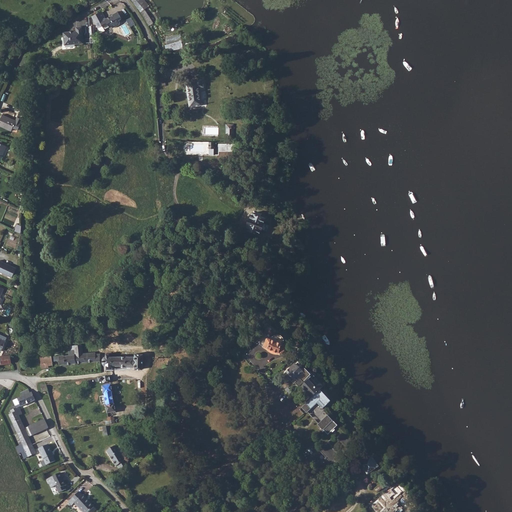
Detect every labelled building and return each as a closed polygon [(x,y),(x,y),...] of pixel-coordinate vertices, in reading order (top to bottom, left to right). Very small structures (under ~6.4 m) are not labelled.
[(101,10),(91,15),(97,27),(102,25),(103,27),(108,25),(111,26),(112,28),(119,24),(120,21),(119,20),(123,18),(119,11),(112,14),(112,15),(105,18),(101,10)] [(131,26),(135,24),(132,17),(127,19),(131,26)] [(84,42),(82,26),(76,26),(76,30),(63,32),(65,44),(84,42)] [(166,37),(168,50),(183,48),(181,35),(166,37)] [(202,92),(201,85),(188,87),(192,111),(201,110),(198,93),(202,92)] [(18,130),(24,116),(19,114),(16,120),(2,114),(0,119),(0,125),(11,131),(13,128),(18,130)] [(266,226),(268,221),(254,215),(252,220),(251,219),(248,226),(249,226),(247,232),(261,238),(263,232),(264,232),(267,227),(266,226)] [(176,229),(177,222),(166,220),(165,227),(176,229)] [(0,271),(12,277),(16,268),(0,260),(0,271)] [(288,347),(267,339),(264,348),(284,357),(288,347)] [(81,344),(73,345),(75,365),(87,363),(99,362),(99,355),(95,355),(95,352),(82,354),(81,344)] [(75,365),(73,345),(69,346),(69,349),(67,349),(67,356),(63,356),(61,355),(50,356),(51,362),(58,361),(58,365),(64,365),(64,366),(75,365)] [(142,370),(142,355),(134,355),(134,357),(111,357),(111,354),(106,354),(106,357),(104,358),(101,362),(102,365),(106,367),(106,369),(111,369),(111,366),(120,366),(120,367),(134,367),(134,370),(142,370)] [(11,355),(0,356),(0,364),(12,363),(11,355)] [(51,362),(50,356),(41,357),(40,355),(36,356),(37,369),(39,368),(39,363),(51,362)] [(306,383),(312,377),(306,371),(303,373),(299,368),(298,369),(296,367),(287,376),(294,383),(298,379),(301,382),(303,380),(306,383)] [(303,392),(312,401),(320,393),(324,390),(322,388),(319,387),(318,389),(312,384),(303,392)] [(112,393),(111,385),(101,387),(102,394),(103,394),(111,393),(112,393)] [(27,388),(25,387),(18,389),(20,394),(15,396),(17,401),(12,404),(13,407),(15,405),(31,397),(27,388)] [(104,396),(105,405),(113,405),(111,393),(103,394),(104,396)] [(306,407),(311,412),(320,404),(327,409),(332,405),(320,393),(312,401),(306,407)] [(105,405),(106,415),(114,413),(113,404),(113,405),(105,405)] [(12,424),(20,441),(27,438),(39,432),(35,423),(23,430),(15,414),(12,407),(8,409),(9,412),(6,413),(10,420),(7,422),(8,426),(12,424)] [(39,432),(48,428),(44,419),(35,423),(39,432)] [(324,431),(330,426),(325,421),(320,426),(324,431)] [(338,430),(334,425),(326,432),(330,437),(338,430)] [(20,441),(24,449),(31,446),(27,438),(20,441)] [(41,453),(50,449),(48,444),(39,449),(41,453)] [(342,458),(329,444),(321,451),(334,465),(342,458)] [(106,450),(112,461),(121,455),(115,445),(106,450)] [(31,446),(24,449),(28,458),(35,455),(31,446)] [(53,454),(50,449),(41,453),(44,458),(45,458),(48,463),(54,459),(52,454),(53,454)] [(121,455),(112,461),(116,466),(116,465),(118,468),(119,467),(121,470),(128,466),(121,455)] [(371,458),(368,457),(360,464),(367,475),(378,467),(371,458)] [(53,478),(55,483),(64,478),(61,474),(53,478)] [(64,478),(55,483),(61,494),(67,490),(68,485),(64,478)] [(387,485),(384,480),(378,484),(381,489),(387,485)] [(391,501),(403,491),(395,483),(384,493),(391,501)] [(81,495),(78,492),(70,500),(83,511),(88,511),(94,506),(82,495),(81,495)]
